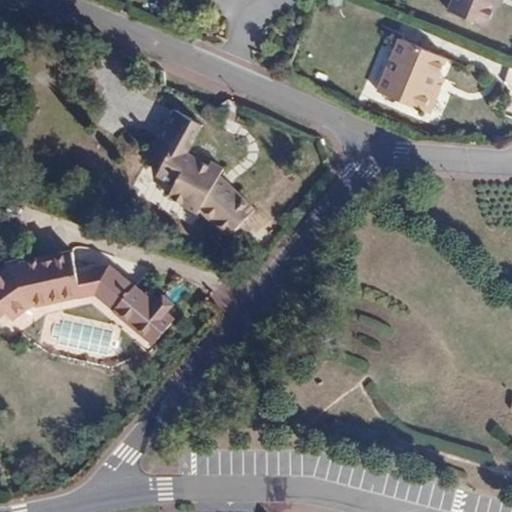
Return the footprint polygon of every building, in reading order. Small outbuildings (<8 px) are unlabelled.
[(490,24),(498,0),(454,0),(451,9),(490,24)] [(428,110),(441,75),(448,58),(404,40),(383,93),(385,94),(390,102),(399,106),(405,101),(428,110)] [(449,78),(441,75),(428,110),(436,113),(449,78)] [(228,237),(230,235),(243,221),(255,210),(220,175),(224,168),(211,160),(209,164),(188,152),(202,127),(174,110),(155,145),(169,154),(161,169),(158,175),(175,185),(169,197),(198,213),(200,209),(228,237)] [(146,160),(161,169),(169,154),(155,145),(146,160)] [(243,221),(230,235),(237,242),(251,229),(243,221)] [(0,272),(0,303),(6,313),(11,320),(33,304),(34,306),(97,293),(93,272),(88,248),(13,263),(0,272)] [(93,272),(97,293),(109,290),(105,270),(93,272)] [(143,284),(124,307),(164,340),(183,317),(174,310),(181,302),(171,294),(164,302),(143,284)]
